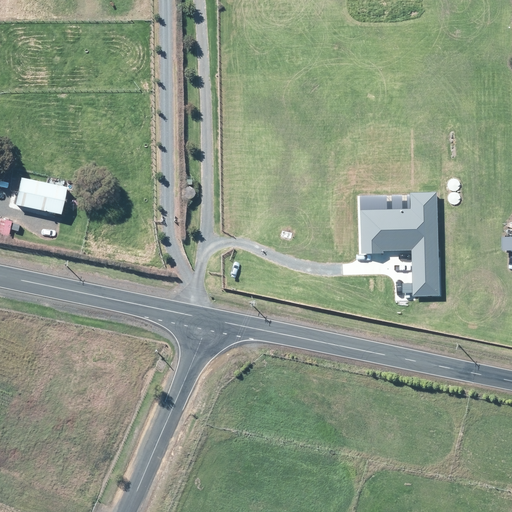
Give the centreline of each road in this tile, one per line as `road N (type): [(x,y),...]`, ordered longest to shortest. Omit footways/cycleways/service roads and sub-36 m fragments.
road 1 (tertiary): [(511,381),(209,319)]
road 2 (tertiary): [(209,319),(0,275)]
road 3 (unclassified): [(128,511),(209,319)]
